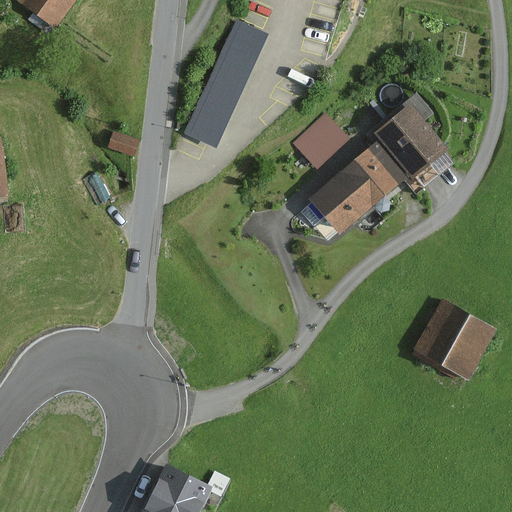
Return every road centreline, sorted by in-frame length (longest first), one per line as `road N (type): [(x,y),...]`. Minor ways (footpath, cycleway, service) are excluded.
road 1 (residential): [(142,415),(272,374),(347,286),(471,185),(500,99),(495,0)]
road 2 (unclassified): [(171,0),(149,251),(114,365)]
road 3 (primary): [(114,365),(78,356),(52,366),(0,423)]
